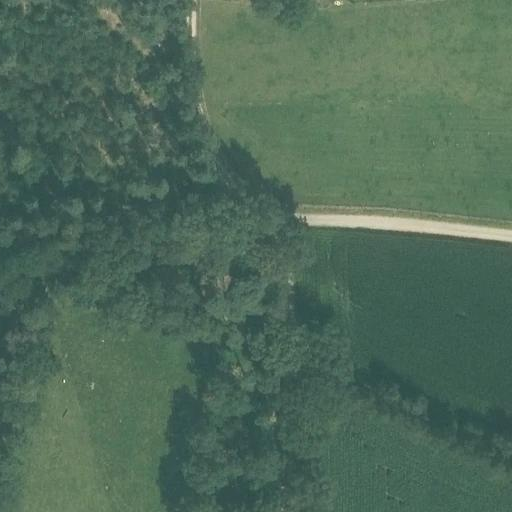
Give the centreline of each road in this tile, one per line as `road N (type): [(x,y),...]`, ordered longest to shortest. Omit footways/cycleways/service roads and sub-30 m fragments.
road 1 (track): [(285,214),(285,511)]
road 2 (track): [(0,239),(91,209),(254,204)]
road 3 (track): [(190,0),(193,84),(211,152),(242,196),(285,214)]
road 4 (track): [(285,214),(511,233)]
